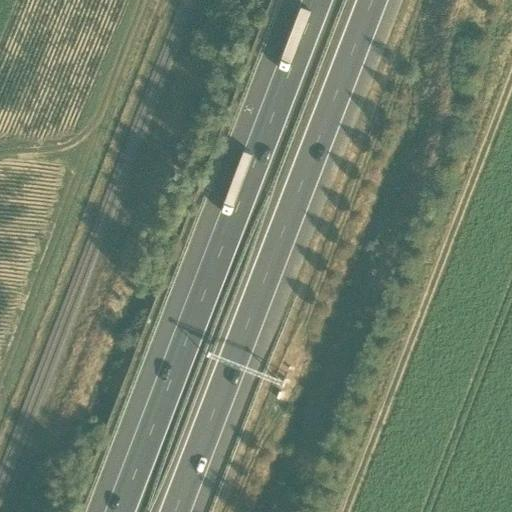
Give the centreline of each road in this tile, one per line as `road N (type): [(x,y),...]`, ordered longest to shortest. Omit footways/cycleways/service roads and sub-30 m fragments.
road 1 (motorway): [(174,511),(371,0)]
road 2 (motorway): [(318,0),(122,511)]
road 3 (track): [(511,98),(353,511)]
road 4 (track): [(0,388),(152,0)]
